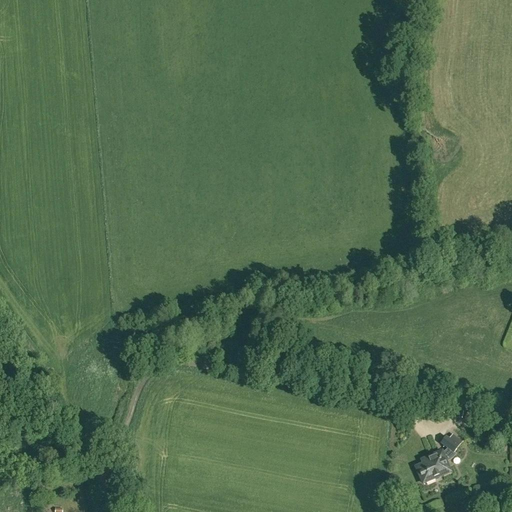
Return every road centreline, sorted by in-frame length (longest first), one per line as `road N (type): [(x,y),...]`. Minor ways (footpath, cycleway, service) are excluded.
road 1 (unclassified): [(155,360),(133,401),(123,446),(0,464)]
road 2 (track): [(307,312),(202,324),(160,350)]
